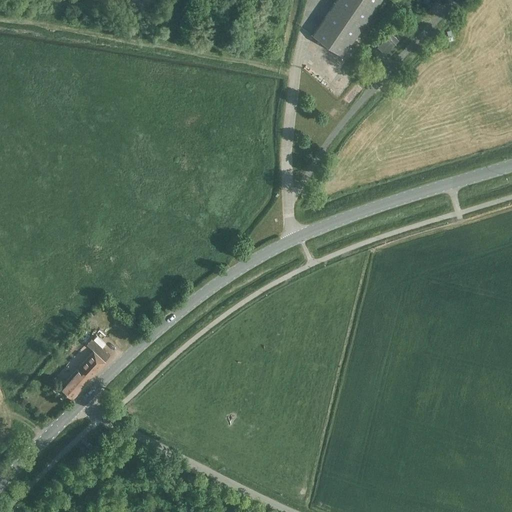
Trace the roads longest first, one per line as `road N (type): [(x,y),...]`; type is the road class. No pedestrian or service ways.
road 1 (unclassified): [(300,235),(287,203),(333,132),(453,0)]
road 2 (secondary): [(84,399),(217,283),(300,235)]
road 3 (unclassified): [(300,511),(103,418),(84,399)]
road 4 (secondary): [(300,235),(511,165)]
road 5 (secondary): [(0,485),(84,399)]
